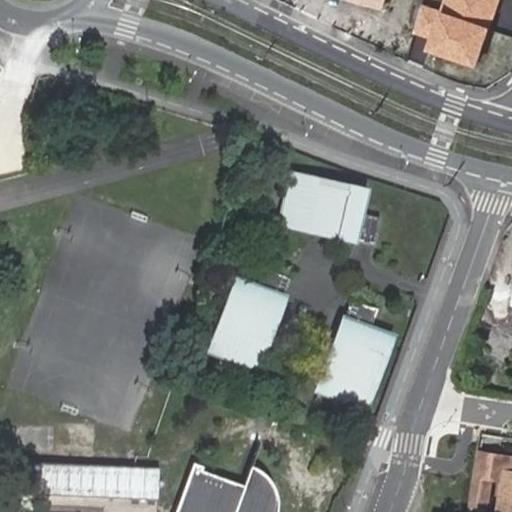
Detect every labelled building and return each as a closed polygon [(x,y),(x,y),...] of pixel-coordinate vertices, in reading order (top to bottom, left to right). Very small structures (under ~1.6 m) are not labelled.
[(350,0),(382,9),(384,0),(350,0)] [(503,0),(445,0),(442,12),(423,6),(414,34),(429,39),(425,52),(480,70),(503,0)] [(213,135),(210,150),(230,154),(234,134),(214,128),(213,135)] [(289,228),(369,246),(375,218),(355,213),(360,192),(289,176),(284,199),(295,201),(289,228)] [(278,225),(289,228),(295,201),(284,199),(278,225)] [(258,355),(289,277),(264,267),(256,287),(234,278),(207,348),(229,356),(233,345),(258,355)] [(348,390),(344,401),(365,409),(392,339),(372,332),(379,312),(353,302),(323,380),(348,390)] [(254,366),(258,355),(233,345),(229,356),(254,366)] [(319,391),(344,401),(348,390),(323,380),(319,391)] [(276,511),(279,502),(278,496),(277,494),(276,488),(271,481),(263,471),(259,469),(258,469),(252,466),(245,485),(194,467),(177,511),(276,511)] [(511,511),(511,475),(507,474),(500,511),(511,511)]
